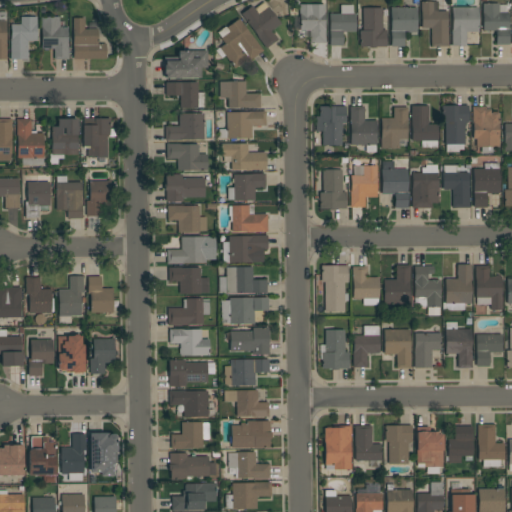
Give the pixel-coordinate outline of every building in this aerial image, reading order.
[(271,32),(277,40),(266,49),(256,36),(257,36),(241,14),(252,6),(254,9),(263,2),(267,7),(268,7),(281,24),(271,32)] [(447,25),(448,25),(448,47),(430,47),(430,28),(421,28),(421,2),(437,2),(437,11),(447,11),(447,25)] [(498,3),(498,13),(508,13),(508,45),(496,45),(495,31),(482,31),(482,4),(498,3)] [(324,29),(325,28),(325,44),(309,44),(309,31),(299,31),(299,5),(324,4),(324,29)] [(352,5),(352,14),(355,14),(355,32),(342,32),(342,46),(329,46),(329,14),(340,14),(340,5),(352,5)] [(477,7),(477,32),(465,32),(465,46),(451,46),(451,30),(452,30),(451,7),(477,7)] [(382,30),(385,30),(386,47),(374,47),(374,48),(368,48),(368,47),(359,47),(359,31),(362,31),(362,8),(382,8),(382,30)] [(416,33),(403,33),(404,47),(390,47),(390,8),(416,8),(416,33)] [(20,24),(20,17),(36,17),(36,41),(27,41),(27,59),(10,59),(10,24),(20,24)] [(54,60),(54,49),(48,49),(48,50),(41,50),(41,28),(40,28),(40,17),(59,17),(59,22),(64,22),(64,27),(67,27),(68,59),(54,60)] [(106,59),(73,59),(72,18),(84,18),(84,29),(97,29),(97,44),(105,44),(106,59)] [(262,51),(236,71),(219,48),(224,44),(220,38),(221,38),(217,32),(225,26),(226,28),(239,19),(262,51)] [(182,61),(182,51),(207,51),(207,67),(199,68),(199,77),(184,77),(184,78),(164,79),(164,61),(182,61)] [(219,82),(245,81),(245,94),(259,93),(259,108),(243,108),(228,108),(227,98),(219,98),(219,82)] [(197,82),(197,93),(204,93),(204,107),(197,108),(197,109),(180,109),(179,96),(165,96),(165,83),(197,82)] [(322,146),(322,131),(315,131),(315,117),(318,116),(318,106),(345,106),(345,124),(341,124),(341,145),(322,146)] [(363,106),(363,121),(375,121),(375,151),(366,151),(366,145),(350,145),(349,107),(363,106)] [(428,106),(428,124),(437,124),(437,141),(437,148),(421,148),(421,141),(411,141),(411,136),(411,106),(428,106)] [(444,122),(441,122),(441,106),(468,106),(468,123),(464,123),(464,144),(463,144),(463,150),(458,150),(458,153),(446,153),(446,145),(445,145),(444,122)] [(380,149),(380,118),(393,118),(393,107),(407,107),(407,123),(406,123),(406,139),(398,139),(398,149),(380,149)] [(486,107),(486,109),(490,109),(490,113),(491,113),(491,112),(497,112),(497,113),(499,113),(499,146),(493,146),(493,147),(476,147),(476,139),(473,139),(473,124),(472,124),(472,107),(486,107)] [(250,112),(265,111),(265,126),(251,126),(251,138),(227,139),(227,138),(218,139),(218,129),(226,129),(226,113),(250,112)] [(165,126),(178,126),(178,114),(203,113),(204,139),(181,140),(165,140),(165,126)] [(0,161),(0,119),(11,119),(11,140),(11,154),(10,154),(10,161),(0,161)] [(21,165),(21,158),(16,159),(16,119),(30,119),(30,131),(35,131),(35,133),(42,133),(43,165),(21,165)] [(51,155),(51,127),(57,127),(57,119),(77,119),(77,155),(51,155)] [(82,125),(83,125),(83,119),(110,119),(110,129),(115,129),(115,136),(109,136),(109,135),(106,135),(106,158),(104,158),(104,162),(98,162),(98,158),(87,158),(87,149),(83,149),(83,147),(82,147),(82,125)] [(503,150),(511,149),(511,124),(503,124),(503,150)] [(247,153),(265,153),(266,170),(245,170),(230,170),(230,157),(220,157),(220,147),(221,147),(221,144),(231,143),(231,144),(247,144),(247,153)] [(198,144),(198,155),(207,155),(207,170),(177,171),(177,159),(166,159),(166,145),(198,144)] [(473,208),(473,169),(484,169),(484,163),(498,163),(498,169),(499,169),(499,193),(486,194),(486,208),(473,208)] [(426,165),(437,165),(437,173),(438,187),(438,203),(432,203),(432,208),(411,208),(411,188),(412,188),(411,173),(426,173),(426,165)] [(442,173),(443,173),(443,165),(459,165),(459,173),(468,173),(468,187),(469,187),(469,208),(452,208),(452,189),(442,189),(442,173)] [(364,198),(364,208),(350,208),(349,191),(350,191),(350,175),(353,175),(353,166),(376,166),(376,197),(364,198)] [(511,167),(511,206),(503,206),(503,190),(507,190),(507,167),(511,167)] [(407,169),(407,208),(394,208),(394,194),(381,194),(381,170),(407,169)] [(342,192),(345,192),(346,209),(335,209),(335,210),(328,210),(328,209),(319,209),(319,192),(322,192),(322,170),(341,170),(342,192)] [(227,188),(233,188),(233,174),(252,174),(264,174),(265,188),(254,188),(254,201),(233,201),(233,200),(227,200),(227,188)] [(24,202),(26,202),(26,201),(24,201),(24,196),(26,196),(26,182),(37,182),(37,175),(50,175),(50,183),(49,183),(49,187),(51,187),(51,194),(49,194),(49,206),(38,206),(38,218),(24,218),(24,202)] [(182,197),(182,201),(166,201),(165,191),(164,191),(164,184),(165,184),(165,175),(181,175),(181,178),(204,178),(204,197),(182,197)] [(82,219),(67,219),(67,210),(55,210),(55,183),(56,183),(56,176),(66,176),(66,183),(81,182),(82,219)] [(0,178),(18,178),(18,205),(19,205),(19,208),(4,209),(4,197),(0,197),(0,178)] [(107,181),(107,180),(110,180),(111,205),(105,205),(105,216),(86,217),(85,201),(89,201),(89,181),(107,181)] [(267,232),(231,232),(231,222),(230,222),(230,216),(228,216),(228,206),(231,206),(231,205),(252,205),(252,214),(267,214),(267,232)] [(177,220),(167,220),(167,206),(182,206),(199,206),(199,217),(206,217),(206,232),(199,232),(177,232),(177,220)] [(251,236),(266,235),(267,250),(262,250),(263,262),(228,263),(228,236),(251,236)] [(166,250),(180,250),(180,237),(205,237),(205,238),(215,237),(215,261),(205,261),(205,263),(183,263),(183,264),(166,264),(166,250)] [(395,280),(395,265),(410,265),(409,282),(409,304),(383,304),(383,280),(395,280)] [(456,279),(456,265),(471,265),(471,281),(470,281),(470,304),(464,304),(464,311),(442,310),(442,303),(444,303),(444,279),(456,279)] [(324,293),(318,293),(318,276),(320,276),(320,266),(347,266),(347,283),(344,283),(344,294),(347,294),(347,301),(344,301),(344,312),(324,312),(324,293)] [(433,266),(433,274),(427,274),(427,280),(431,280),(438,280),(440,280),(440,297),(440,308),(426,308),(426,307),(414,307),(414,298),(413,298),(413,266),(433,266)] [(488,266),(488,277),(494,277),(494,276),(495,275),(498,275),(499,276),(499,277),(501,277),(501,310),(490,310),(490,309),(490,305),(476,305),(476,298),(475,298),(475,281),(474,281),(474,266),(488,266)] [(208,293),(200,293),(200,294),(179,294),(179,282),(168,282),(168,268),(180,267),(180,268),(200,268),(200,278),(208,278),(208,293)] [(252,267),(252,280),(266,280),(266,293),(218,294),(218,277),(225,277),(225,267),(252,267)] [(366,267),(366,277),(378,277),(378,299),(352,299),(351,267),(366,267)] [(58,317),(58,290),(69,290),(69,276),(82,276),(83,293),(80,293),(80,305),(83,305),(83,310),(80,310),(80,316),(58,317)] [(90,313),(89,294),(87,294),(87,277),(100,276),(101,289),(112,289),(112,301),(118,301),(118,307),(112,307),(113,313),(90,313)] [(28,314),(28,295),(25,295),(25,277),(39,277),(40,289),(50,289),(50,298),(53,298),(53,312),(51,312),(51,313),(28,314)] [(0,317),(0,300),(4,300),(4,288),(20,287),(21,302),(20,302),(20,317),(0,317)] [(182,300),(185,300),(185,299),(202,298),(202,299),(209,299),(209,315),(202,315),(202,325),(188,325),(188,326),(167,326),(167,308),(182,308),(182,300)] [(221,305),(229,305),(229,298),(267,298),(268,311),(253,311),(254,324),(229,324),(229,323),(221,323),(221,305)] [(457,354),(445,354),(445,329),(445,322),(456,322),(456,330),(470,329),(471,352),(471,368),(457,368),(457,354)] [(366,353),(366,368),(352,368),(352,351),(353,351),(353,336),(363,335),(363,326),(378,326),(378,353),(366,353)] [(430,326),(439,326),(439,333),(440,333),(440,350),(431,350),(431,368),(413,368),(414,333),(430,333),(430,326)] [(229,332),(252,331),(252,328),(267,328),(268,343),(268,355),(251,355),(251,351),(230,351),(229,332)] [(169,344),(168,330),(181,329),(181,330),(201,330),(201,340),(209,340),(209,355),(180,356),(180,355),(179,354),(179,349),(179,348),(179,344),(169,344)] [(0,330),(6,330),(6,337),(21,336),(21,352),(22,352),(22,366),(1,367),(1,354),(0,354),(0,330)] [(80,360),(82,360),(83,376),(70,376),(70,362),(58,362),(58,330),(69,330),(69,337),(80,336),(80,360)] [(344,330),(344,352),(348,352),(348,369),(337,369),(337,370),(331,370),(331,369),(321,369),(321,353),(324,353),(324,330),(344,330)] [(383,355),(383,330),(409,330),(409,352),(410,352),(410,369),(396,369),(396,354),(383,355)] [(501,335),(501,352),(488,352),(489,367),(476,367),(475,335),(501,335)] [(114,363),(104,363),(104,374),(89,374),(89,359),(92,359),(92,339),(111,339),(111,338),(113,338),(114,363)] [(52,339),(52,364),(41,364),(41,376),(28,376),(27,359),(30,359),(30,340),(52,339)] [(184,360),(184,363),(190,363),(190,360),(206,360),(206,359),(212,359),(212,360),(214,360),(214,363),(213,363),(213,364),(207,364),(207,383),(185,383),(185,387),(169,387),(168,360),(184,360)] [(224,367),(229,367),(229,360),(268,360),(268,372),(255,373),(255,386),(230,386),(230,385),(224,386),(224,367)] [(224,402),(223,391),(257,390),(257,403),(268,403),(268,417),(252,417),(236,417),(236,402),(224,402)] [(183,405),(168,406),(168,391),(184,391),(183,391),(207,391),(207,417),(183,418),(183,405)] [(246,421),(254,421),(269,421),(269,432),(271,432),(271,438),(269,438),(269,448),(253,448),(253,445),(231,445),(231,425),(246,425),(246,421)] [(181,435),(181,422),(202,422),(202,423),(209,423),(209,440),(202,440),(202,448),(186,448),(186,449),(170,449),(170,435),(181,435)] [(384,426),(400,426),(400,425),(411,426),(411,442),(407,442),(407,464),(388,465),(388,442),(384,442),(384,426)] [(494,425),(494,443),(503,443),(503,460),(501,460),(501,466),(500,467),(482,467),(482,460),(477,460),(477,445),(476,425),(494,425)] [(336,440),(336,426),(350,426),(350,442),(350,465),(324,465),(324,440),(336,440)] [(371,444),(380,444),(381,461),(354,461),(354,446),(354,426),(371,426),(371,444)] [(460,456),(460,463),(448,463),(448,464),(444,464),(444,452),(447,452),(447,444),(448,444),(448,439),(453,439),(453,426),(472,426),(472,456),(460,456)] [(416,427),(429,427),(429,437),(434,437),(434,441),(442,441),(442,467),(416,467),(416,427)] [(88,472),(88,462),(88,447),(88,434),(104,433),(108,433),(113,433),(115,435),(115,453),(112,453),(112,464),(112,476),(99,477),(99,472),(88,472)] [(60,448),(71,448),(71,434),(85,434),(85,451),(82,451),(83,473),(81,474),(82,481),(68,481),(68,482),(61,482),(61,474),(60,474),(60,448)] [(47,437),(47,443),(54,442),(55,457),(54,457),(54,475),(43,475),(43,477),(36,477),(36,475),(28,475),(28,451),(29,451),(29,449),(30,449),(30,437),(47,437)] [(23,475),(0,475),(0,448),(3,448),(3,445),(7,445),(7,446),(11,446),(11,445),(19,445),(19,446),(22,446),(23,475)] [(227,453),(237,453),(237,452),(255,452),(255,460),(255,464),(269,464),(269,479),(237,479),(237,478),(234,478),(234,468),(227,468),(227,453)] [(186,453),(186,457),(208,457),(208,463),(215,463),(215,475),(208,475),(208,476),(196,477),(196,481),(185,482),(185,481),(170,481),(170,471),(168,471),(168,464),(169,464),(169,454),(186,453)] [(225,495),(231,495),(231,483),(254,483),(254,482),(270,482),(270,497),(256,497),(256,509),(232,510),(232,509),(225,509),(225,495)] [(433,510),(433,511),(416,511),(416,508),(416,494),(426,494),(430,494),(429,482),(442,482),(442,510),(433,510)] [(450,511),(450,482),(460,482),(460,490),(469,490),(469,495),(474,495),(473,511),(450,511)] [(171,497),(182,496),(182,491),(184,491),(184,485),(185,485),(185,484),(202,484),(202,483),(214,483),(214,489),(215,489),(216,492),(215,492),(215,502),(203,502),(203,510),(171,511),(171,497)] [(411,511),(385,511),(385,490),(386,490),(386,484),(393,484),(393,490),(411,490),(411,511)] [(503,489),(503,511),(477,511),(477,489),(503,489)] [(0,511),(0,490),(6,490),(6,495),(23,494),(23,511),(24,511),(0,511)] [(324,511),(324,490),(335,490),(335,496),(350,496),(350,511),(324,511)] [(83,494),(83,511),(60,511),(60,495),(83,494)] [(381,494),(381,510),(380,510),(380,511),(354,511),(354,509),(355,509),(355,494),(381,494)] [(114,511),(93,511),(93,497),(112,497),(112,496),(114,496),(114,511)] [(53,498),(53,511),(31,511),(31,498),(53,498)]
